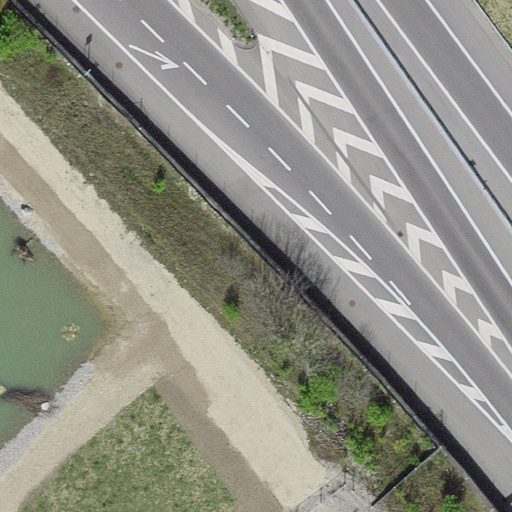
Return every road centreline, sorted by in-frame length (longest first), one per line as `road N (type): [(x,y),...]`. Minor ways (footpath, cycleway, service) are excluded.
road 1 (motorway): [(120,0),(309,183),(511,407)]
road 2 (motorway): [(304,0),(511,323)]
road 3 (motorway): [(511,151),(400,0)]
